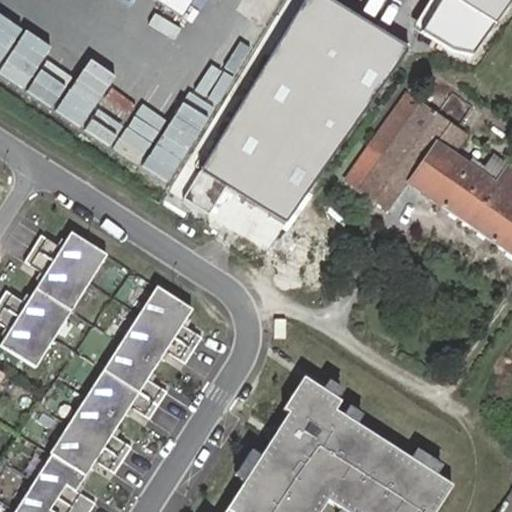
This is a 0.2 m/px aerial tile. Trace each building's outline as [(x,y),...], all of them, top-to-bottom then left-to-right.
[(141,0),(174,20),(186,0),(141,0)] [(407,50),(327,0),(303,0),(198,171),(284,222),(407,50)] [(510,0),(435,0),(419,29),(476,61),(510,0)] [(436,118),(448,99),(419,79),(345,181),(388,210),(406,184),(511,254),(511,170),(507,167),(506,168),(494,160),(483,176),(452,155),(464,138),(436,118)] [(60,248),(40,235),(23,261),(43,274),(25,303),(5,291),(0,298),(0,324),(8,330),(0,343),(0,345),(35,367),(105,255),(69,232),(60,248)] [(52,455),(15,511),(90,511),(96,503),(76,491),(95,461),(115,474),(132,447),(112,435),(129,406),(149,419),(167,391),(146,379),(164,351),(184,363),(201,336),(181,324),(191,308),(155,286),(50,454),(52,455)] [(288,410),(223,511),(318,511),(327,498),(350,511),(432,511),(452,481),(334,407),(340,398),(335,395),(338,389),(337,389),(340,384),(328,377),(325,382),(324,381),(321,387),(302,375),(282,407),(288,410)]
